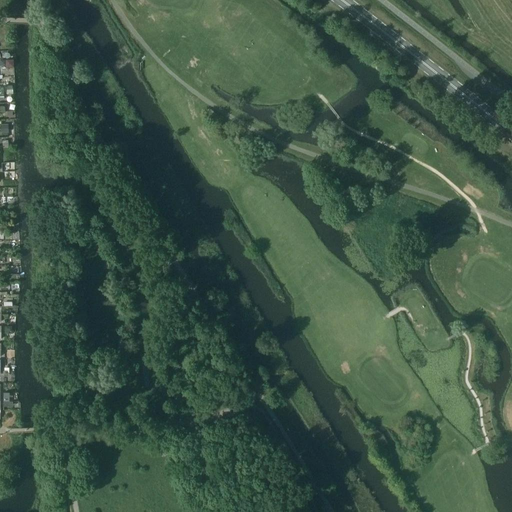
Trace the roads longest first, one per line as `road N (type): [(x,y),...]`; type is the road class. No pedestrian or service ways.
road 1 (track): [(490,511),(471,452),(394,353),(374,297),(289,196),(248,173),(264,135)]
road 2 (primary): [(511,133),(341,0)]
road 3 (track): [(471,452),(489,438),(472,386),(464,308)]
